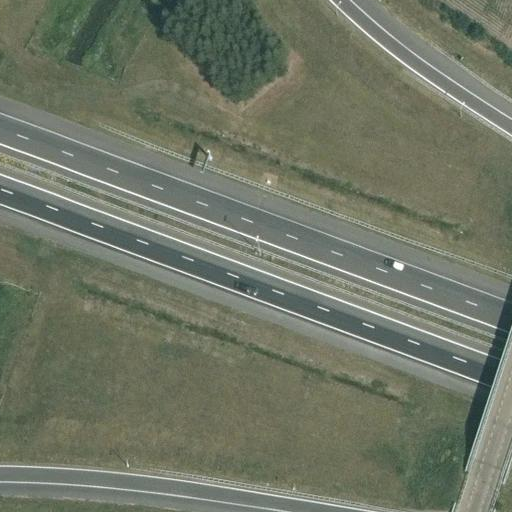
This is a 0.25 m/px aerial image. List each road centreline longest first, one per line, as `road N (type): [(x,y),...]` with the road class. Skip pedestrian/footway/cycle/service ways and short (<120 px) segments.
road 1 (motorway): [(0,190),(511,380)]
road 2 (motorway): [(511,319),(0,129)]
road 3 (motorway): [(0,480),(299,511)]
road 4 (motorway): [(511,129),(338,0)]
road 5 (tertiary): [(472,511),(511,391)]
